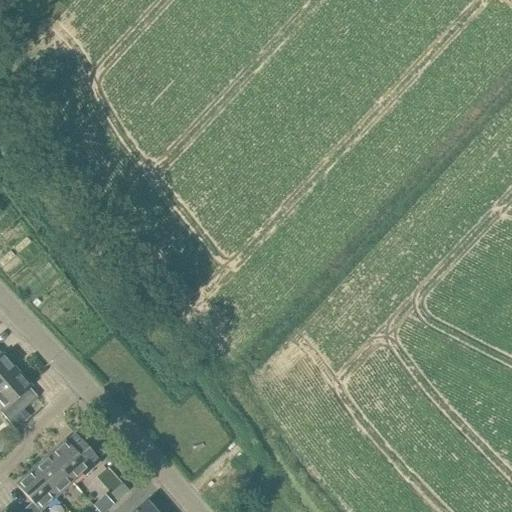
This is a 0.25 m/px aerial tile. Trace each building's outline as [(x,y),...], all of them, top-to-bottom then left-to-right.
[(0,384),(17,370),(2,352),(2,353),(0,351),(0,384)] [(0,384),(0,405),(4,410),(1,412),(9,422),(37,397),(29,388),(31,386),(17,370),(0,384)] [(48,455),(72,482),(81,474),(83,477),(100,463),(75,434),(66,441),(65,441),(48,455)] [(48,455),(31,470),(54,497),(72,482),(48,455)] [(30,503),(22,510),(23,511),(41,511),(39,510),(54,497),(31,470),(15,484),(30,503)] [(111,495),(118,502),(129,492),(122,484),(111,495)] [(155,511),(146,501),(132,511),(155,511)]
